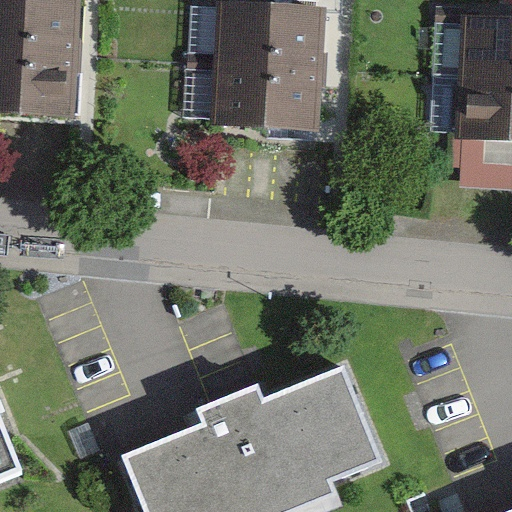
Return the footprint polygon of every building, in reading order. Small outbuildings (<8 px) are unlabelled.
[(0,0),(0,52),(71,57),(73,0),(0,0)] [(221,66),(315,71),(319,12),(225,7),(221,66)] [(471,78),(511,79),(511,21),(474,20),(471,78)] [(0,112),(68,116),(71,57),(0,52),(0,112)] [(312,129),(315,71),(221,66),(218,123),(312,129)] [(511,142),(511,79),(471,78),(469,141),(511,142)] [(201,431),(121,464),(140,511),(338,511),(329,490),(381,469),(343,377),(265,409),(258,392),(196,417),(201,431)] [(0,503),(23,494),(0,437),(0,503)]
